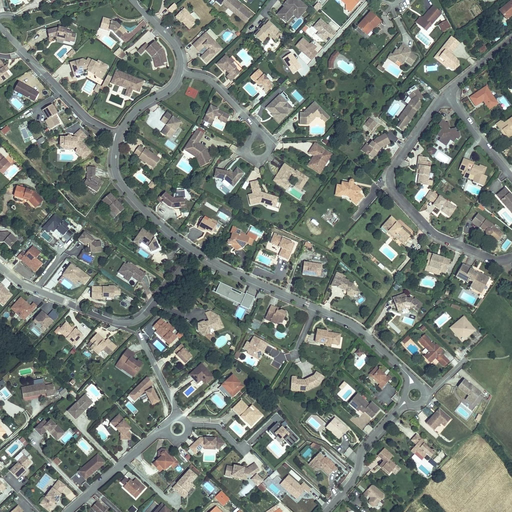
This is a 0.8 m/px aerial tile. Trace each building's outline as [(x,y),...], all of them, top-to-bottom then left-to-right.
[(251,16),(232,0),(216,0),(216,1),(221,6),(224,2),(246,21),(251,16)] [(298,3),(296,1),(295,0),(289,0),(284,7),(277,14),(281,18),(283,18),(287,22),(294,15),(295,14),(301,13),(300,7),(298,5),(298,3)] [(340,0),(346,4),(346,7),(348,7),(351,10),(359,1),(357,0),(340,0)] [(507,19),(511,14),(511,0),(500,11),(507,19)] [(294,15),(298,19),(308,8),(300,1),(296,1),(298,3),(298,5),(300,7),(301,13),(295,14),(294,15)] [(224,2),(223,3),(245,22),(246,21),(224,2)] [(168,9),(172,13),(178,8),(174,4),(168,9)] [(439,17),(442,14),(433,6),(431,9),(439,17)] [(199,18),(194,13),(190,15),(184,9),(175,17),(181,23),(183,21),(191,29),(197,22),(199,18)] [(426,31),(439,17),(431,9),(424,17),(423,18),(421,18),(421,20),(418,24),(426,31)] [(364,33),(371,25),(374,28),(375,29),(381,22),(370,12),(357,26),(364,33)] [(104,18),(102,25),(110,28),(109,30),(112,31),(119,38),(126,31),(121,26),(120,27),(117,23),(112,22),(112,20),(104,18)] [(327,28),(327,25),(321,19),(313,27),(326,39),(328,36),(331,39),(336,33),(329,27),(327,28)] [(183,21),(182,22),(190,29),(191,29),(183,21)] [(450,27),(447,21),(442,23),(444,27),(442,29),(443,31),(445,30),(450,27)] [(280,32),(269,22),(265,27),(264,26),(260,30),(259,29),(254,36),(262,42),(271,32),(276,36),(280,32)] [(364,33),(367,36),(374,28),(371,25),(364,33)] [(48,31),(50,39),(57,37),(64,39),(64,41),(70,42),(70,41),(74,42),(76,34),(71,33),(72,32),(66,31),(67,29),(59,27),(59,29),(56,28),(48,31)] [(218,38),(209,29),(193,45),(199,52),(204,47),(205,47),(206,46),(209,49),(201,58),(206,63),(221,49),(214,42),(218,38)] [(229,30),(223,36),(228,41),(234,35),(229,30)] [(282,33),(280,32),(276,36),(271,32),(266,37),(269,40),(271,38),(275,41),(282,33)] [(326,39),(319,32),(317,35),(324,41),(326,39)] [(125,37),(123,35),(120,38),(125,43),(131,36),(128,33),(125,37)] [(451,37),(449,40),(456,47),(459,43),(451,37)] [(312,61),(318,54),(314,51),(315,49),(309,44),(303,38),(296,46),(312,61)] [(445,60),(442,64),(447,68),(448,67),(452,70),(455,69),(459,64),(459,61),(456,60),(450,55),(452,53),(456,47),(449,40),(437,54),(445,60)] [(158,67),(164,66),(163,63),(167,62),(165,56),(163,57),(162,53),(164,52),(154,42),(149,47),(146,43),(138,51),(141,55),(146,50),(153,58),(154,62),(157,61),(158,67)] [(417,57),(409,52),(407,51),(408,50),(408,48),(402,44),(398,50),(396,49),(393,55),(391,57),(397,60),(403,64),(405,61),(412,65),(417,57)] [(477,49),(481,53),(486,49),(483,45),(477,49)] [(329,62),(329,68),(333,68),(333,63),(336,58),(339,54),(336,51),(332,56),(329,62)] [(301,68),(291,53),(283,58),(293,74),(301,68)] [(395,64),(397,60),(391,57),(393,55),(391,53),(387,59),(395,64)] [(445,60),(437,54),(434,58),(442,64),(445,60)] [(223,71),(225,70),(226,69),(227,70),(226,71),(229,74),(226,77),(231,82),(238,75),(233,70),(236,68),(236,67),(234,64),(234,62),(235,61),(231,57),(229,59),(226,55),(216,64),(223,71)] [(83,59),(70,63),(74,76),(84,73),(83,70),(88,68),(89,69),(93,71),(93,74),(101,79),(108,66),(98,61),(97,63),(88,59),(87,62),(83,59)] [(0,83),(9,77),(6,72),(3,68),(5,67),(0,60),(0,83)] [(258,69),(251,77),(256,83),(258,81),(260,84),(265,89),(263,90),(266,93),(272,87),(272,86),(274,84),(272,82),(271,83),(258,69)] [(116,70),(111,83),(112,84),(115,85),(116,85),(117,83),(119,84),(121,84),(125,85),(126,87),(128,88),(128,90),(127,91),(131,93),(132,90),(139,92),(144,81),(130,76),(128,76),(125,75),(124,73),(116,70)] [(108,75),(102,86),(100,89),(103,91),(105,88),(109,82),(111,76),(108,75)] [(19,94),(34,102),(39,93),(19,82),(16,88),(21,91),(19,94)] [(492,108),(498,104),(486,86),(470,97),(475,106),(481,102),(480,101),(483,99),(487,104),(489,104),(492,108)] [(195,98),(198,90),(189,87),(186,94),(195,98)] [(406,93),(409,96),(412,100),(409,105),(398,119),(401,121),(397,127),(402,131),(421,104),(419,101),(423,99),(415,87),(406,93)] [(272,103),(268,107),(276,115),(274,117),(279,122),(293,109),(287,103),(290,100),(287,97),(288,96),(283,92),(280,96),(281,97),(273,105),(272,103)] [(280,96),(272,103),(273,105),(281,97),(280,96)] [(480,101),(481,102),(483,101),(489,109),(492,108),(489,104),(487,104),(483,99),(480,101)] [(315,102),(307,109),(308,110),(307,111),(307,112),(300,112),(300,124),(308,125),(309,120),(313,116),(315,117),(316,117),(321,117),(325,122),(330,118),(315,102)] [(57,114),(52,105),(42,110),(48,119),(45,121),(48,125),(50,124),(53,128),(60,124),(56,117),(55,115),(56,115),(57,114)] [(226,123),(230,116),(218,110),(217,111),(215,110),(215,109),(211,106),(203,121),(210,124),(215,115),(220,117),(219,119),(226,123)] [(268,107),(267,108),(273,114),(272,115),(274,117),(276,115),(268,107)] [(168,126),(163,134),(170,139),(181,123),(167,113),(162,120),(168,124),(167,125),(168,126)] [(511,117),(504,123),(502,120),(496,124),(502,134),(505,132),(506,135),(509,138),(511,135),(511,117)] [(377,124),(370,118),(365,125),(371,129),(373,126),(374,127),(377,124)] [(442,120),(438,126),(442,128),(444,129),(443,131),(441,130),(437,135),(440,138),(438,140),(443,144),(443,143),(447,143),(448,143),(450,140),(454,142),(456,139),(458,140),(460,137),(459,132),(456,132),(455,129),(451,129),(449,128),(448,123),(446,123),(442,120)] [(5,135),(11,130),(7,125),(1,131),(5,135)] [(61,137),(60,146),(71,146),(71,148),(74,149),(76,147),(78,149),(76,150),(76,152),(80,156),(81,155),(84,159),(91,152),(87,148),(87,149),(83,145),(84,145),(81,142),(86,137),(80,130),(74,135),(76,137),(75,138),(71,138),(71,136),(70,136),(69,136),(68,136),(68,137),(67,137),(61,137)] [(197,130),(186,146),(198,154),(197,156),(202,166),(209,163),(208,161),(211,160),(207,150),(205,150),(204,149),(205,148),(198,143),(204,134),(197,130)] [(370,154),(373,157),(378,152),(377,151),(380,148),(390,143),(385,134),(376,139),(373,142),(372,142),(366,149),(370,153),(369,154),(370,154)] [(315,144),(312,148),(315,150),(312,155),(315,157),(313,159),(312,159),(308,166),(320,174),(326,164),(323,161),(325,157),(327,158),(330,153),(315,144)] [(369,156),(370,154),(369,154),(370,153),(366,149),(368,146),(366,145),(361,150),(369,156)] [(160,159),(145,149),(144,150),(139,146),(134,153),(140,157),(139,158),(146,163),(147,161),(148,162),(147,163),(154,168),(160,159)] [(186,146),(184,150),(196,158),(200,167),(202,166),(197,156),(198,154),(186,146)] [(0,169),(0,170),(3,167),(6,170),(11,165),(0,153),(0,169)] [(332,155),(330,153),(327,158),(325,157),(323,161),(326,164),(332,155)] [(418,184),(432,186),(432,181),(428,180),(430,162),(426,162),(418,160),(418,165),(419,166),(418,170),(420,170),(419,175),(418,184)] [(483,186),(487,176),(483,175),(482,174),(484,169),(479,167),(474,165),(463,160),(459,170),(462,171),(462,173),(464,174),(463,177),(468,179),(470,174),(475,176),(473,182),(483,186)] [(294,170),(284,164),(273,181),(287,190),(290,184),(286,182),(291,174),(293,175),(292,176),(298,180),(294,187),(301,191),(308,178),(296,170),(295,172),(294,171),(294,170)] [(97,192),(103,182),(95,177),(95,167),(87,167),(87,180),(88,181),(86,185),(97,192)] [(236,184),(244,173),(237,168),(233,173),(230,170),(229,172),(228,172),(226,172),(226,171),(216,169),(214,178),(221,179),(221,178),(224,178),(224,179),(231,185),(233,182),(236,184)] [(342,186),(339,185),(337,186),(336,193),(337,194),(341,195),(341,194),(349,195),(353,199),(353,200),(356,203),(358,203),(362,198),(361,196),(358,193),(360,190),(356,186),(356,187),(353,186),(353,182),(353,181),(352,180),(351,180),(350,181),(350,182),(349,184),(342,183),(342,186)] [(250,182),(252,190),(253,190),(254,193),(252,194),(248,195),(250,205),(255,204),(255,203),(260,202),(260,203),(267,205),(269,202),(272,203),(272,205),(276,206),(279,198),(268,194),(268,196),(265,195),(265,193),(260,192),(258,181),(250,182)] [(15,196),(25,199),(25,198),(29,199),(28,200),(35,208),(41,206),(43,200),(34,192),(17,187),(15,196)] [(511,195),(505,188),(496,195),(511,213),(511,195)] [(186,198),(185,190),(176,191),(173,198),(171,208),(173,209),(180,208),(181,208),(181,205),(184,205),(184,198),(186,198)] [(168,207),(171,208),(173,198),(172,198),(165,192),(161,198),(164,200),(162,202),(168,207)] [(116,216),(123,210),(124,210),(116,201),(117,200),(110,193),(102,201),(116,216)] [(447,215),(454,206),(439,196),(438,197),(432,193),(430,196),(428,199),(434,203),(433,205),(439,210),(440,209),(443,211),(442,212),(447,215)] [(356,205),(358,203),(356,203),(353,200),(353,199),(349,195),(341,194),(341,195),(348,196),(352,200),(351,201),(356,205)] [(116,201),(124,210),(125,209),(117,200),(116,201)] [(450,217),(456,208),(454,206),(447,215),(450,217)] [(488,236),(490,235),(497,241),(503,234),(477,214),(472,221),(485,232),(485,234),(486,235),(488,236)] [(67,242),(74,234),(66,227),(66,224),(67,223),(64,221),(63,222),(55,215),(43,228),(48,232),(53,226),(63,235),(62,237),(67,242)] [(387,232),(394,238),(395,237),(403,244),(410,236),(402,229),(399,226),(396,223),(397,222),(391,217),(388,221),(389,222),(385,226),(389,230),(387,232)] [(209,219),(207,222),(201,218),(199,221),(201,223),(198,227),(204,231),(206,230),(211,233),(217,222),(212,219),(211,220),(209,219)] [(233,227),(231,232),(232,233),(230,240),(228,241),(227,243),(228,245),(231,246),(233,244),(237,249),(240,246),(242,248),(247,244),(249,238),(247,236),(240,233),(241,230),(233,227)] [(151,252),(159,248),(155,240),(153,238),(151,237),(152,236),(142,229),(134,242),(142,247),(145,244),(148,247),(151,252)] [(8,232),(0,232),(0,242),(4,242),(10,248),(17,240),(8,232)] [(84,232),(79,240),(86,245),(87,244),(88,242),(90,244),(90,246),(91,248),(95,248),(96,252),(101,251),(100,241),(97,242),(84,232)] [(249,232),(247,236),(249,238),(247,244),(252,245),(254,238),(255,239),(257,236),(249,232)] [(283,237),(277,235),(275,239),(273,238),(270,244),(279,247),(280,245),(283,246),(282,249),(278,256),(288,260),(293,248),(291,247),(293,243),(283,239),(283,237)] [(148,247),(145,244),(142,247),(152,255),(162,250),(161,247),(159,248),(151,252),(148,247)] [(41,253),(33,246),(26,254),(22,251),(17,257),(20,260),(21,260),(22,259),(36,271),(43,264),(36,258),(41,253)] [(428,267),(432,254),(428,253),(426,260),(428,260),(425,270),(439,275),(440,272),(446,274),(446,272),(428,267)] [(446,272),(450,260),(444,258),(443,260),(437,258),(437,256),(432,254),(428,267),(446,272)] [(35,273),(36,271),(22,259),(21,260),(35,273)] [(304,262),(304,266),(304,272),(316,274),(316,271),(320,272),(320,269),(321,269),(322,265),(304,262)] [(63,275),(70,280),(72,277),(78,282),(79,281),(84,285),(90,277),(79,269),(78,270),(78,271),(76,269),(77,268),(71,264),(63,275)] [(125,264),(122,268),(124,269),(121,274),(125,277),(130,276),(132,277),(140,282),(145,274),(139,270),(135,271),(134,267),(131,265),(129,267),(127,265),(125,264)] [(462,264),(456,277),(468,283),(469,280),(473,282),(471,285),(480,290),(483,284),(486,286),(489,279),(478,272),(478,273),(476,275),(473,273),(474,271),(470,269),(465,266),(462,264)] [(304,266),(303,273),(320,276),(321,269),(320,269),(320,272),(316,271),(316,274),(304,272),(304,266)] [(332,285),(345,291),(345,289),(348,290),(347,292),(347,295),(353,297),(359,292),(353,284),(348,282),(349,281),(344,279),(341,278),(342,275),(337,272),(332,285)] [(245,294),(220,283),(215,293),(220,295),(221,293),(240,302),(239,304),(245,306),(246,304),(251,307),(255,298),(254,298),(254,297),(246,293),(245,294)] [(3,287),(4,287),(1,284),(0,284),(0,298),(1,298),(6,302),(12,295),(3,287)] [(480,290),(471,285),(470,288),(481,294),(486,286),(483,284),(480,290)] [(109,287),(92,287),(92,299),(103,299),(103,298),(105,298),(114,298),(114,294),(120,295),(120,290),(114,286),(109,286),(109,287)] [(221,293),(220,295),(239,304),(240,302),(221,293)] [(405,293),(393,298),(398,311),(405,308),(404,306),(406,305),(410,306),(411,307),(417,311),(423,304),(415,298),(413,300),(410,297),(409,298),(407,298),(405,293)] [(127,308),(133,299),(128,295),(121,305),(127,308)] [(31,306),(21,298),(11,309),(16,313),(19,310),(22,314),(20,317),(24,320),(37,306),(33,303),(31,306)] [(286,312),(281,310),(281,312),(280,313),(278,312),(279,311),(277,310),(278,309),(271,306),(266,318),(271,320),(271,322),(276,324),(277,321),(282,323),(286,312)] [(48,316),(54,321),(59,316),(53,310),(48,316)] [(215,331),(216,330),(223,327),(219,316),(210,311),(206,313),(210,322),(206,323),(205,323),(201,323),(198,326),(198,331),(203,331),(204,333),(206,333),(210,332),(210,329),(212,328),(215,331)] [(42,312),(40,314),(33,321),(37,324),(38,322),(43,326),(41,328),(44,331),(53,322),(42,312)] [(469,336),(475,331),(464,317),(450,328),(454,332),(462,340),(468,335),(469,336)] [(166,340),(170,344),(176,338),(171,334),(174,330),(170,326),(167,330),(164,327),(166,325),(160,320),(153,327),(157,331),(158,330),(161,332),(159,334),(164,339),(166,337),(167,339),(166,340)] [(83,336),(75,329),(74,330),(72,328),(66,323),(61,329),(60,329),(65,334),(64,336),(75,345),(83,336)] [(60,329),(61,329),(59,327),(54,332),(57,334),(59,331),(64,336),(65,334),(60,329)] [(38,336),(41,333),(34,328),(32,331),(38,336)] [(169,345),(170,344),(166,340),(167,339),(166,337),(164,339),(159,334),(161,332),(158,330),(157,331),(155,333),(169,345)] [(315,342),(326,344),(326,343),(331,344),(339,345),(341,334),(328,332),(328,331),(318,330),(315,342)] [(462,342),(469,336),(468,335),(462,340),(454,332),(462,342)] [(94,344),(100,337),(97,334),(91,341),(94,344)] [(449,362),(443,355),(444,353),(441,350),(439,349),(437,350),(436,348),(438,346),(434,342),(432,344),(431,342),(432,341),(426,334),(423,337),(419,341),(429,352),(425,355),(431,362),(432,361),(435,365),(439,361),(444,367),(449,362)] [(109,355),(116,347),(108,339),(105,341),(105,342),(103,341),(104,340),(100,337),(94,344),(90,348),(98,354),(103,349),(109,355)] [(244,348),(248,350),(251,350),(254,351),(253,357),(259,360),(262,355),(261,353),(262,350),(265,349),(268,344),(254,337),(250,344),(247,342),(244,348)] [(184,347),(181,343),(174,350),(177,353),(176,354),(185,363),(192,357),(183,348),(184,347)] [(360,357),(363,353),(359,349),(355,353),(360,357)] [(127,350),(118,362),(123,365),(121,367),(133,376),(142,364),(138,361),(136,363),(131,359),(134,355),(127,350)] [(271,366),(278,369),(280,364),(283,366),(287,355),(276,351),(271,366)] [(198,377),(200,377),(203,380),(207,385),(214,378),(201,365),(190,375),(195,380),(198,377)] [(376,367),(370,374),(381,383),(379,385),(378,386),(382,389),(391,378),(388,375),(387,377),(385,375),(385,376),(383,375),(384,374),(376,367)] [(314,375),(305,380),(297,380),(297,378),(296,377),(293,377),(291,378),(291,390),(307,391),(319,385),(324,377),(316,372),(314,375)] [(370,374),(369,375),(379,385),(381,383),(370,374)] [(233,375),(222,386),(227,391),(224,393),(230,399),(240,389),(237,386),(240,383),(233,375)] [(159,401),(152,389),(149,390),(147,388),(150,385),(152,383),(147,378),(139,386),(141,387),(137,391),(136,389),(129,396),(134,401),(139,396),(140,397),(147,394),(149,398),(152,405),(159,401)] [(466,400),(472,405),(481,393),(464,379),(458,387),(467,395),(468,394),(470,395),(469,396),(466,400)] [(23,398),(46,393),(47,396),(55,395),(53,384),(45,386),(45,383),(21,388),(23,398)] [(227,391),(222,386),(218,389),(223,394),(224,393),(227,391)] [(63,397),(69,393),(65,388),(59,393),(63,397)] [(352,406),(360,397),(358,394),(350,403),(352,406)] [(75,420),(84,411),(83,410),(92,401),(85,395),(68,412),(75,420)] [(364,411),(372,418),(380,410),(371,402),(369,405),(360,397),(352,406),(358,411),(360,408),(364,411)] [(263,415),(256,409),(254,412),(251,412),(248,409),(249,408),(241,400),(232,409),(240,417),(241,415),(244,418),(244,421),(245,421),(247,423),(250,420),(252,420),(255,423),(263,415)] [(441,422),(445,425),(451,419),(441,410),(436,416),(434,415),(426,424),(434,430),(441,422)] [(281,419),(277,414),(273,418),(278,423),(281,419)] [(119,415),(114,420),(119,425),(117,427),(121,432),(121,433),(121,440),(130,440),(130,433),(128,431),(127,430),(129,428),(126,424),(127,423),(119,415)] [(326,428),(330,432),(333,429),(337,433),(337,437),(339,439),(348,429),(335,417),(326,428)] [(44,420),(35,429),(41,436),(48,429),(50,431),(49,432),(55,438),(62,431),(56,425),(56,426),(50,421),(47,424),(44,420)] [(119,425),(114,420),(111,423),(121,433),(121,432),(117,427),(119,425)] [(434,430),(439,435),(446,426),(441,422),(434,430)] [(285,430),(278,423),(269,431),(273,435),(275,434),(277,436),(282,441),(284,439),(287,443),(295,435),(290,430),(289,430),(287,428),(285,430)] [(62,431),(55,438),(57,440),(64,433),(62,431)] [(416,434),(411,440),(417,446),(412,452),(423,462),(428,456),(431,458),(436,452),(434,450),(432,451),(426,445),(425,446),(423,444),(425,442),(416,434)] [(299,439),(295,435),(287,443),(291,447),(299,439)] [(220,438),(203,438),(202,438),(199,441),(198,440),(190,448),(195,454),(204,445),(215,446),(219,449),(224,443),(220,438)] [(393,456),(384,448),(378,456),(384,461),(382,463),(384,465),(383,467),(390,473),(392,471),(396,466),(389,460),(393,456)] [(168,457),(171,455),(166,449),(162,449),(158,452),(158,456),(160,458),(162,456),(161,455),(161,454),(163,452),(165,452),(168,457)] [(165,471),(170,466),(171,466),(169,464),(172,462),(174,463),(176,461),(171,455),(168,457),(165,452),(163,452),(161,454),(161,455),(162,456),(160,458),(153,464),(160,472),(163,469),(165,471)] [(319,453),(311,461),(319,468),(321,468),(329,475),(333,472),(334,473),(337,469),(333,466),(334,465),(329,459),(327,461),(325,459),(319,453)] [(24,455),(17,462),(18,463),(10,471),(17,479),(26,470),(25,469),(23,468),(25,467),(26,468),(31,463),(24,455)] [(97,455),(85,466),(88,469),(85,472),(85,471),(81,474),(86,479),(104,463),(97,455)] [(56,457),(53,461),(57,466),(61,462),(56,457)] [(432,458),(428,462),(434,467),(438,464),(432,458)] [(171,466),(170,466),(173,469),(179,464),(176,461),(174,463),(172,462),(169,464),(171,466)] [(315,470),(319,468),(311,461),(309,464),(315,470)] [(255,463),(247,468),(240,467),(237,466),(234,465),(234,467),(227,466),(225,476),(232,477),(232,476),(242,478),(243,474),(248,475),(251,476),(260,470),(255,463)] [(384,465),(382,463),(379,466),(389,474),(390,473),(383,467),(384,465)] [(88,469),(85,466),(79,471),(81,474),(85,471),(85,472),(88,469)] [(396,466),(392,471),(395,474),(400,469),(397,466),(396,466)] [(189,470),(180,480),(181,482),(178,485),(177,484),(173,488),(184,498),(188,494),(187,493),(193,486),(190,483),(196,476),(189,470)] [(257,473),(250,479),(257,487),(264,481),(257,473)] [(288,475),(280,484),(289,492),(290,491),(298,498),(305,490),(308,493),(311,490),(303,483),(300,486),(288,475)] [(137,486),(133,482),(132,482),(131,481),(130,482),(129,481),(126,478),(121,483),(125,486),(126,487),(133,494),(136,491),(139,494),(145,487),(140,483),(137,486)] [(43,507),(50,511),(55,504),(54,504),(57,500),(56,499),(59,496),(60,497),(61,495),(60,494),(66,486),(59,480),(46,497),(49,499),(43,507)] [(263,492),(266,489),(261,484),(258,487),(263,492)] [(133,494),(126,487),(125,486),(124,487),(136,498),(139,494),(136,491),(133,494)] [(368,496),(370,497),(370,500),(369,501),(369,504),(372,507),(375,507),(383,497),(383,494),(374,486),(371,486),(363,495),(366,498),(368,496)] [(215,497),(223,506),(229,499),(221,491),(215,497)] [(290,491),(289,492),(297,499),(298,498),(290,491)] [(49,499),(46,497),(40,504),(43,507),(49,499)] [(96,511),(108,511),(97,502),(92,508),(96,511)]
